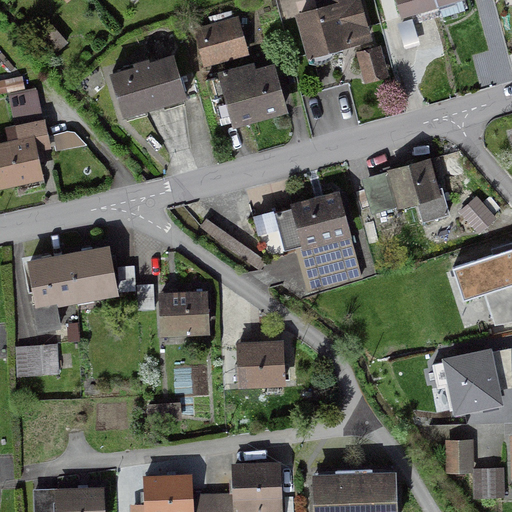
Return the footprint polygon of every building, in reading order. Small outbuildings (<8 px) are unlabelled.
[(298,17),(309,55),(366,39),(354,0),(318,0),(322,11),(298,17)] [(395,0),(401,15),(436,5),(451,0),(395,0)] [(418,41),(412,22),(399,26),(404,45),(418,41)] [(204,63),(243,53),(241,44),(235,24),(196,34),(204,63)] [(366,72),(379,69),(374,52),(361,55),(366,72)] [(111,76),(123,117),(183,98),(171,58),(147,65),(146,63),(133,67),(134,69),(111,76)] [(228,103),(233,123),(282,109),(271,71),(249,77),(248,73),(247,70),(228,75),(227,71),(221,73),(222,77),(204,81),(212,108),(228,103)] [(0,94),(23,90),(20,77),(0,81),(0,94)] [(40,177),(34,151),(48,148),(35,94),(7,99),(14,128),(16,127),(19,143),(0,147),(0,185),(18,182),(20,192),(40,187),(38,177),(40,177)] [(382,173),(384,179),(365,184),(373,214),(416,202),(422,222),(447,215),(440,190),(434,191),(425,161),(382,173)] [(347,234),(337,196),(246,220),(265,261),(286,256),(284,251),(295,248),(307,292),(359,278),(347,234)] [(265,261),(205,218),(199,227),(259,270),(265,261)] [(463,300),(511,284),(511,247),(501,252),(453,267),(463,300)] [(115,292),(107,250),(89,253),(67,257),(50,261),(28,265),(35,305),(32,306),(37,331),(58,327),(54,304),(75,300),(115,292)] [(117,271),(118,290),(134,289),(132,269),(117,271)] [(137,308),(153,308),(152,288),(136,289),(137,308)] [(205,331),(203,296),(162,298),(162,293),(160,293),(162,333),(205,331)] [(358,334),(364,344),(378,335),(370,322),(363,326),(358,318),(348,325),(355,336),(358,334)] [(239,385),(282,383),(280,346),(251,347),(249,343),(238,343),(238,348),(237,348),(239,385)] [(54,345),(14,348),(16,376),(28,375),(28,376),(56,374),(54,345)] [(499,402),(488,353),(449,362),(460,411),(488,405),(499,402)] [(157,406),(147,407),(148,423),(158,422),(157,406)] [(467,472),(467,470),(466,442),(449,442),(449,472),(467,472)] [(278,511),(277,466),(233,468),(234,495),(217,496),(217,511),(278,511)] [(502,498),(502,469),(472,470),(473,499),(502,498)] [(373,484),(353,484),(334,485),(328,485),(328,478),(313,479),(313,487),(307,487),(308,498),(313,497),(313,511),(394,511),(393,476),(377,477),(378,483),(373,484)] [(189,511),(188,479),(144,480),(145,506),(132,507),(132,511),(189,511)] [(100,511),(100,491),(56,493),(56,511),(100,511)]
